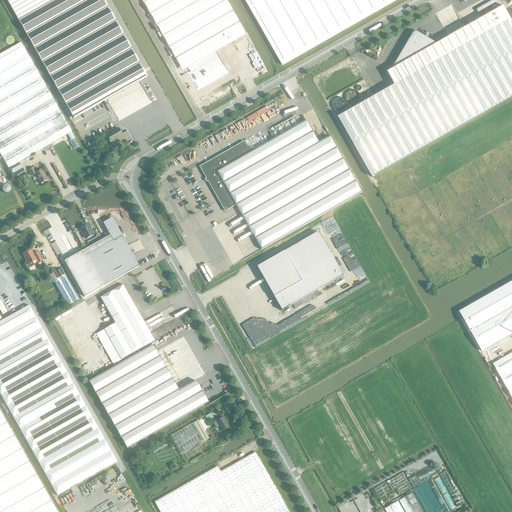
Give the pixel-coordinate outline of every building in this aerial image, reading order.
[(6,0),(18,20),(69,109),(71,108),(82,126),(113,108),(116,113),(157,89),(145,66),(107,0),(6,0)] [(225,0),(141,0),(182,70),(245,34),(225,0)] [(244,0),(282,65),(396,0),(244,0)] [(338,117),(372,177),(511,97),(511,21),(503,6),(437,44),(416,32),(416,31),(415,31),(414,31),(414,32),(413,32),(413,33),(413,34),(413,33),(392,69),(387,72),(394,85),(338,117)] [(249,43),(249,41),(248,40),(247,39),(245,37),(244,37),(243,37),(242,37),(241,37),(239,38),(238,39),(237,40),(237,41),(237,43),(237,44),(237,45),(238,46),(239,47),(240,48),(241,48),(242,49),(243,49),(245,48),(246,48),(247,47),(248,46),(248,45),(249,44),(249,43)] [(71,132),(20,43),(0,54),(0,153),(8,168),(71,132)] [(197,71),(201,78),(209,73),(205,67),(197,71)] [(210,84),(209,86),(211,89),(221,83),(214,71),(205,76),(210,84)] [(339,113),(348,106),(340,95),(331,103),(339,113)] [(362,192),(330,136),(318,142),(306,120),(254,150),(252,146),(246,145),(244,141),(199,166),(225,211),(236,205),(261,249),(362,192)] [(118,128),(106,135),(110,143),(122,136),(118,128)] [(75,138),(70,141),(74,149),(79,146),(75,138)] [(21,164),(10,170),(15,177),(25,171),(21,164)] [(35,174),(40,184),(48,180),(42,169),(36,173),(32,168),(29,170),(32,175),(35,174)] [(137,263),(134,257),(133,256),(133,255),(124,260),(119,251),(128,247),(128,246),(124,240),(112,218),(103,223),(113,241),(87,255),(104,286),(139,266),(137,263)] [(80,229),(82,233),(83,232),(86,238),(93,234),(88,225),(80,229)] [(330,271),(327,266),(319,253),(319,252),(327,248),(323,242),(321,238),(318,232),(282,252),(280,254),(257,267),(274,297),(273,297),(274,297),(281,311),(290,306),(311,294),(320,289),(343,276),(338,267),(330,271)] [(34,265),(33,262),(36,261),(37,264),(42,261),(37,253),(34,255),(30,249),(23,254),(29,264),(27,265),(29,268),(34,265)] [(61,268),(50,275),(67,306),(79,299),(61,268)] [(511,281),(459,312),(482,351),(511,333),(511,281)] [(123,284),(100,297),(132,353),(155,340),(123,284)] [(0,393),(1,395),(57,496),(117,462),(29,305),(0,321),(0,393)] [(192,375),(198,371),(194,366),(201,362),(195,351),(191,353),(178,330),(89,381),(127,448),(208,402),(192,375)] [(511,352),(493,364),(511,397),(511,352)] [(57,511),(36,475),(0,410),(0,511),(57,511)] [(223,417),(216,421),(222,431),(229,427),(223,417)] [(180,454),(208,438),(198,420),(170,436),(180,454)] [(289,511),(255,452),(220,472),(217,466),(154,502),(160,511),(289,511)] [(456,507),(449,492),(448,492),(440,477),(435,479),(450,510),(456,507)] [(423,503),(427,511),(441,511),(441,510),(447,507),(438,490),(438,496),(436,496),(434,496),(433,493),(434,487),(431,487),(429,481),(419,486),(419,489),(417,487),(417,492),(419,497),(424,495),(424,493),(427,498),(424,500),(424,503),(423,503)] [(405,511),(423,511),(412,493),(399,500),(405,511)] [(404,511),(398,501),(385,509),(386,511),(404,511)]
